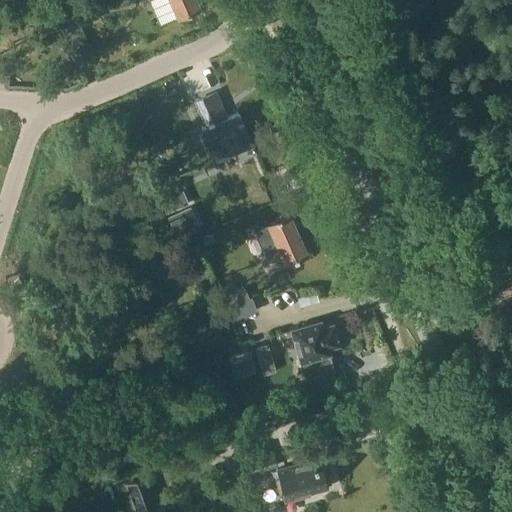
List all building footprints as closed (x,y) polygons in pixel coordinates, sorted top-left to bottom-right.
[(173,0),(181,16),(201,7),(198,0),(173,0)] [(91,59),(83,42),(68,48),(75,66),(91,59)] [(219,161),(254,145),(240,112),(228,117),(217,93),(197,102),(208,127),(204,128),(219,161)] [(179,180),(157,190),(167,213),(189,203),(179,180)] [(201,229),(191,206),(168,216),(178,238),(201,229)] [(269,223),(276,237),(258,246),(264,258),(263,258),(269,271),(288,262),(288,263),(308,254),(308,252),(304,254),(298,241),(301,240),(289,214),(269,223)] [(308,305),(306,295),(298,297),(301,307),(308,305)] [(236,319),(258,310),(252,296),(230,306),(236,319)] [(325,321),(296,330),(306,361),(307,360),(312,377),(338,369),(333,352),(334,352),(332,346),(342,343),(336,324),(326,327),(325,321)] [(279,371),(272,345),(261,349),(268,374),(279,371)] [(240,375),(258,370),(253,352),(235,357),(240,375)] [(247,476),(281,466),(277,454),(261,458),(258,450),(243,454),(245,463),(244,463),(247,476)] [(310,492),(329,486),(327,481),(328,477),(327,471),(324,468),(321,459),(274,473),(276,478),(280,477),(286,499),(297,495),(298,498),(311,494),(310,492)] [(149,479),(128,487),(137,511),(142,511),(148,510),(146,506),(157,502),(149,479)]
